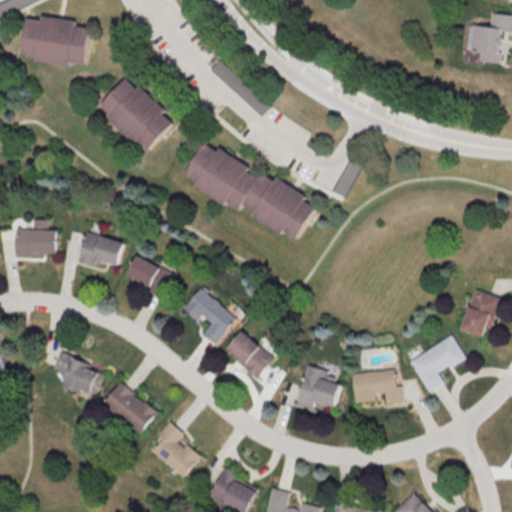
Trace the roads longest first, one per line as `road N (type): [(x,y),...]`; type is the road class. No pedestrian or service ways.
road 1 (residential): [(0,301),(48,301),(117,323),(261,434),(327,454),(365,456),(424,443),(481,410),(511,378)]
road 2 (residential): [(511,147),(422,132),(345,101),(284,57),(231,0)]
